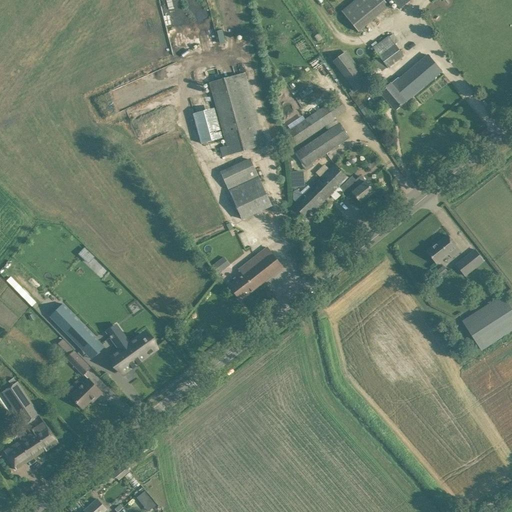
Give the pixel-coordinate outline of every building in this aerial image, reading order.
[(354,0),(341,11),(359,32),(389,7),(383,0),(354,0)] [(392,0),(400,9),(410,0),(392,0)] [(226,43),(222,30),(217,31),(220,45),(226,43)] [(319,33),(314,36),(318,42),(322,38),(319,33)] [(404,56),(395,44),(399,41),(394,34),(390,36),(389,36),(373,47),(380,57),(388,68),(404,56)] [(332,61),(344,76),(354,89),(356,92),(367,83),(355,67),(344,53),(332,61)] [(430,58),(401,80),(399,78),(380,92),(395,110),(436,79),(432,73),(438,68),(430,58)] [(220,148),(223,157),(265,146),(245,73),(211,82),(228,145),(220,148)] [(339,98),(288,132),(296,145),(336,118),(334,116),(345,108),(339,98)] [(214,108),(193,114),(201,143),(222,137),(214,108)] [(346,119),(327,132),(297,152),(307,166),(356,133),(346,119)] [(250,158),(221,171),(243,219),(272,206),(250,158)] [(293,205),(300,211),(307,218),(348,177),(341,170),(344,167),(338,161),(293,205)] [(302,186),(302,170),(291,171),(291,187),(302,186)] [(340,186),(341,187),(344,191),(349,188),(361,202),(374,192),(366,182),(360,186),(352,176),(340,186)] [(427,252),(433,259),(437,263),(449,254),(452,258),(460,251),(448,235),(427,252)] [(85,247),(79,254),(82,257),(88,250),(85,247)] [(230,286),(235,292),(241,300),(283,267),(268,248),(240,269),(244,275),(230,286)] [(475,250),(465,258),(469,263),(461,270),(465,276),(484,261),(475,250)] [(431,275),(436,281),(448,272),(443,266),(431,275)] [(463,321),(482,350),(511,330),(511,310),(503,295),(463,321)] [(49,316),(82,349),(94,336),(62,303),(49,316)] [(124,335),(114,342),(120,350),(111,356),(123,374),(132,367),(133,369),(137,366),(136,365),(137,363),(139,365),(142,362),(141,361),(157,349),(150,338),(147,340),(146,338),(145,338),(142,334),(129,343),(124,335)] [(67,357),(67,358),(83,374),(90,368),(62,339),(56,345),(67,357)] [(7,381),(11,386),(2,392),(24,425),(39,415),(17,382),(16,383),(13,378),(7,381)] [(92,403),(96,399),(103,393),(88,378),(70,395),(76,402),(83,409),(91,401),(92,403)] [(3,452),(9,461),(15,470),(44,450),(45,451),(58,443),(43,422),(31,430),(32,432),(3,452)] [(114,474),(119,480),(130,471),(125,465),(114,474)] [(125,476),(135,488),(140,484),(130,472),(125,476)] [(145,491),(138,497),(144,504),(149,511),(157,504),(151,498),(145,491)] [(105,511),(107,510),(98,499),(84,511),(85,511),(105,511)]
